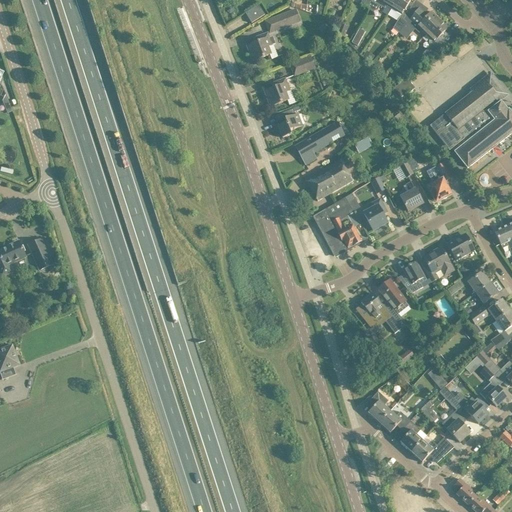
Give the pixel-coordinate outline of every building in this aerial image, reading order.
[(372,0),(372,2),(371,2),(368,7),(367,9),(372,12),(377,11),(380,6),(385,9),(386,6),(392,9),(397,0),(372,0)] [(397,0),(392,9),(401,15),(393,28),(400,34),(415,13),(410,9),(412,7),(408,5),(411,0),(397,0)] [(307,7),(295,4),(294,9),(306,13),(307,7)] [(265,15),(259,5),(245,13),(251,23),(265,15)] [(323,15),(324,7),(316,6),(316,15),(323,15)] [(296,10),(285,14),(272,19),(264,22),(269,33),(289,25),(300,21),(296,10)] [(426,35),(440,20),(431,12),(428,15),(426,18),(423,15),(421,17),(415,13),(400,34),(404,37),(412,27),(415,29),(419,34),(422,31),(426,35)] [(428,60),(438,52),(439,53),(448,44),(443,39),(446,37),(443,34),(448,28),(440,20),(426,35),(430,39),(429,41),(429,43),(429,45),(430,46),(422,54),(428,60)] [(343,37),(347,26),(341,24),(338,31),(343,37)] [(359,29),(351,43),(357,46),(365,32),(359,29)] [(256,43),(247,47),(253,62),(262,58),(270,55),(271,55),(268,47),(272,45),(273,45),(275,44),(273,37),(269,38),(267,34),(264,35),(258,37),(260,42),(256,43)] [(371,61),(374,56),(366,52),(363,57),(371,61)] [(294,76),(307,71),(315,68),(311,57),(290,65),(294,76)] [(377,60),(373,64),(378,69),(382,65),(377,60)] [(495,147),(511,133),(511,113),(509,109),(508,110),(504,105),(498,98),(506,92),(493,76),(486,82),(484,79),(470,90),(472,92),(429,126),(436,134),(449,151),(452,149),(467,168),(495,147)] [(407,78),(393,89),(400,98),(404,94),(405,96),(415,88),(407,78)] [(273,89),(265,92),(270,107),(280,103),(288,100),(289,105),(295,103),(291,90),(289,91),(285,79),(281,81),(276,83),(277,87),(273,89)] [(12,113),(6,96),(3,102),(8,115),(12,113)] [(283,139),(291,135),(290,131),(303,126),(298,114),(295,115),(294,112),(300,110),(299,106),(293,109),(285,112),(288,118),(285,119),(286,123),(278,126),(283,139)] [(305,141),(293,148),(304,167),(316,160),(313,155),(344,137),(336,123),(308,139),(309,140),(306,142),(305,141)] [(318,202),(326,196),(352,181),(340,160),(305,180),(318,202)] [(407,163),(407,162),(399,166),(399,167),(405,178),(413,174),(411,171),(407,163)] [(453,178),(448,169),(445,162),(432,169),(438,181),(433,183),(428,186),(430,191),(431,193),(436,202),(450,194),(444,183),(453,178)] [(376,175),(369,178),(371,181),(370,182),(377,195),(378,194),(385,191),(379,177),(378,178),(376,175)] [(401,198),(403,203),(408,212),(423,204),(411,182),(405,185),(409,193),(401,198)] [(322,212),(313,217),(334,256),(361,242),(354,228),(347,217),(353,213),(347,203),(346,199),(322,212)] [(354,199),(347,203),(353,213),(360,209),(354,199)] [(364,214),(368,222),(373,231),(387,223),(382,215),(387,212),(380,200),(369,206),(371,210),(364,214)] [(511,254),(511,233),(508,225),(494,232),(502,249),(508,246),(511,254)] [(465,234),(447,245),(456,261),(468,254),(474,250),(473,248),(465,234)] [(40,271),(53,265),(41,240),(28,245),(40,271)] [(0,272),(2,277),(13,272),(10,265),(26,257),(23,252),(19,242),(17,243),(17,242),(12,244),(12,246),(0,251),(0,272)] [(424,259),(429,268),(430,269),(425,272),(431,283),(437,279),(434,273),(440,270),(444,277),(454,272),(450,264),(446,257),(441,248),(432,253),(433,254),(424,259)] [(425,278),(421,271),(416,262),(402,269),(405,274),(408,279),(402,283),(404,286),(408,291),(409,293),(411,294),(423,288),(420,284),(419,281),(425,278)] [(482,273),(474,279),(468,283),(476,293),(490,284),(482,273)] [(447,290),(451,296),(466,285),(461,280),(447,290)] [(389,281),(378,290),(388,302),(383,306),(392,316),(401,329),(409,340),(411,338),(413,337),(415,335),(407,325),(398,315),(395,311),(406,302),(402,298),(398,292),(396,289),(389,281)] [(497,294),(490,284),(476,293),(483,304),(489,300),(497,294)] [(404,286),(398,292),(402,298),(409,293),(408,291),(404,286)] [(373,294),(361,303),(362,304),(369,313),(363,318),(372,329),(378,324),(375,319),(380,315),(385,321),(385,322),(392,316),(383,306),(382,304),(381,305),(379,302),(373,294)] [(51,308),(50,308),(47,300),(41,303),(43,309),(42,311),(44,315),(46,316),(52,314),(53,311),(51,308)] [(502,301),(494,307),(488,311),(485,313),(482,308),(469,317),(475,326),(491,315),(496,321),(510,312),(502,301)] [(33,321),(41,318),(36,309),(32,312),(33,314),(30,315),(33,321)] [(504,332),(509,328),(511,326),(511,314),(510,312),(496,321),(504,332)] [(401,329),(392,316),(385,322),(395,334),(401,329)] [(501,333),(491,341),(491,342),(495,346),(495,347),(500,352),(509,342),(502,334),(501,333)] [(0,349),(0,373),(2,379),(2,380),(18,374),(14,375),(12,368),(20,365),(16,355),(15,356),(14,351),(15,351),(12,345),(0,349)] [(477,359),(484,366),(485,366),(491,360),(486,355),(482,351),(475,357),(477,359)] [(399,358),(396,360),(401,366),(404,364),(399,358)] [(494,376),(501,370),(491,360),(485,366),(486,367),(494,376)] [(511,364),(509,361),(503,368),(505,370),(502,372),(501,373),(507,378),(506,378),(509,381),(511,384),(511,364)] [(479,372),(489,382),(494,376),(486,367),(483,369),(479,372)] [(434,370),(427,376),(440,391),(447,385),(434,370)] [(407,382),(402,387),(406,392),(411,387),(407,382)] [(485,399),(487,397),(496,407),(507,397),(498,388),(497,388),(492,382),(491,383),(487,386),(480,394),(485,399)] [(445,387),(439,392),(454,408),(461,415),(465,411),(478,424),(488,415),(488,414),(481,407),(476,402),(473,399),(470,402),(469,403),(460,393),(455,398),(445,387)] [(368,414),(379,424),(391,412),(384,406),(388,401),(378,392),(375,395),(374,394),(368,400),(370,401),(369,401),(375,406),(368,414)] [(427,418),(433,424),(439,418),(430,409),(434,405),(430,401),(421,411),(424,414),(427,418)] [(391,412),(379,424),(390,434),(397,426),(402,431),(411,422),(410,421),(400,412),(396,416),(391,412)] [(453,426),(448,431),(452,435),(459,442),(469,433),(462,425),(466,421),(466,420),(462,417),(458,421),(453,426)] [(400,443),(411,453),(423,441),(417,435),(421,430),(414,424),(411,422),(402,431),(407,435),(400,443)] [(438,443),(446,435),(436,425),(428,433),(438,443)] [(509,447),(511,444),(511,434),(510,436),(506,431),(500,437),(499,438),(509,448),(509,447)] [(437,463),(454,448),(444,438),(437,446),(432,441),(428,446),(423,441),(411,453),(422,463),(429,455),(437,463)] [(501,464),(496,470),(496,471),(506,480),(502,483),(511,492),(511,474),(508,471),(505,468),(501,464)] [(496,470),(487,479),(488,480),(508,498),(511,493),(511,492),(502,483),(506,480),(496,471),(496,470)] [(487,479),(479,489),(479,490),(489,498),(492,495),(503,504),(508,498),(488,480),(487,479)] [(479,489),(473,495),(491,511),(495,511),(503,504),(492,495),(489,498),(479,490),(479,489)]
